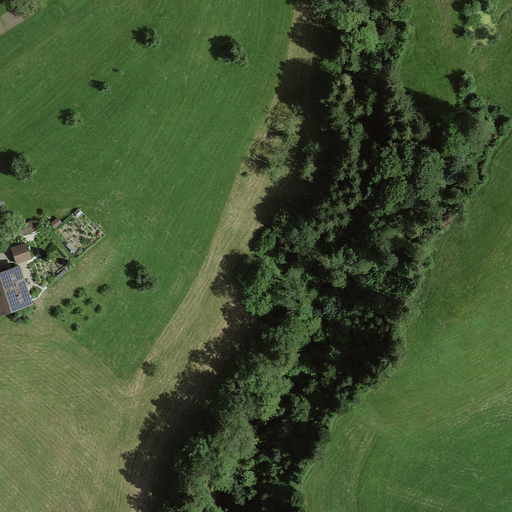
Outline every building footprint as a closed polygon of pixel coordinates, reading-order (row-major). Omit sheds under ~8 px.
[(84,0),(62,0),(69,11),(86,1),(84,0)] [(25,42),(42,33),(34,18),(17,27),(25,42)] [(62,221),(58,216),(50,222),(55,228),(62,221)] [(38,228),(34,219),(19,225),(23,235),(38,228)] [(27,241),(11,246),(16,261),(32,255),(27,241)] [(20,262),(0,268),(0,310),(33,299),(20,262)]
